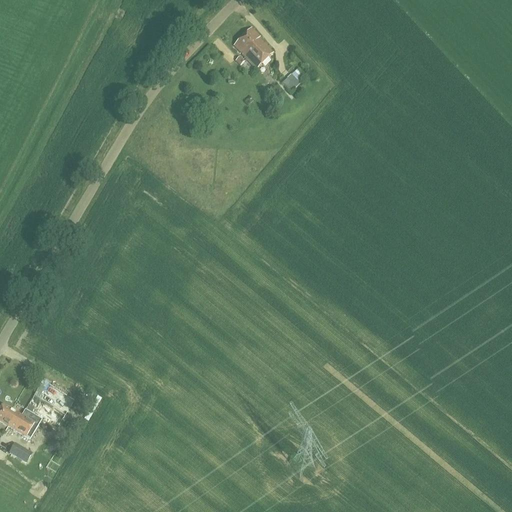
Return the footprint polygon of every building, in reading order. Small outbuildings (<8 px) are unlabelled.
[(251,29),(234,46),(242,55),(247,60),(257,70),(274,53),(259,39),(260,38),(251,29)] [(239,58),(235,62),(240,67),(244,63),(239,58)] [(282,84),(290,93),(300,84),(291,75),(288,78),(282,84)] [(43,381),(25,410),(38,418),(42,421),(57,430),(75,401),(43,381)] [(38,418),(25,410),(22,417),(3,405),(0,410),(0,421),(26,438),(30,440),(42,421),(38,418)] [(9,454),(26,464),(32,455),(15,444),(9,454)]
